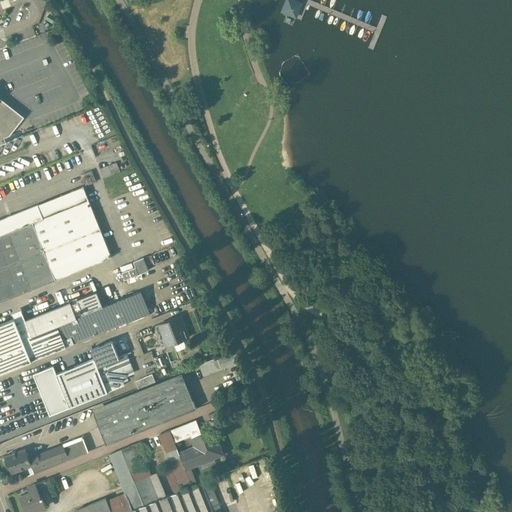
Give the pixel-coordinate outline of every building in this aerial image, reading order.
[(304,2),(299,0),(284,0),(280,11),(298,18),(304,2)] [(0,144),(5,142),(3,137),(8,135),(17,124),(0,109),(0,144)] [(101,168),(104,177),(121,171),(117,161),(101,168)] [(83,173),(87,184),(97,180),(93,169),(83,173)] [(83,187),(0,219),(0,236),(10,232),(33,289),(111,257),(83,187)] [(0,236),(0,301),(33,289),(10,232),(0,236)] [(143,258),(133,262),(136,267),(122,273),(125,280),(148,271),(143,258)] [(77,300),(26,320),(25,320),(31,335),(23,338),(31,360),(126,323),(126,324),(150,314),(141,291),(103,306),(97,292),(77,300)] [(31,335),(25,320),(21,309),(12,313),(15,318),(23,338),(31,335)] [(181,316),(160,324),(169,345),(187,338),(182,325),(184,325),(181,316)] [(15,318),(0,324),(0,372),(31,360),(23,338),(15,318)] [(126,340),(121,342),(122,345),(126,355),(127,355),(131,352),(126,340)] [(115,348),(112,341),(91,349),(94,358),(108,392),(124,385),(121,379),(127,377),(115,348)] [(126,355),(122,345),(115,348),(126,376),(134,373),(127,355),(126,355)] [(228,352),(199,363),(204,375),(233,363),(228,352)] [(94,358),(56,373),(53,365),(33,374),(50,415),(74,405),(108,392),(94,358)] [(152,374),(135,381),(138,389),(155,382),(152,374)] [(173,382),(94,414),(106,444),(196,408),(193,400),(182,404),(173,382)] [(220,410),(209,414),(211,421),(222,416),(220,410)] [(196,419),(170,430),(174,440),(191,433),(192,437),(201,433),(196,419)] [(170,460),(164,468),(150,474),(160,498),(182,490),(180,485),(190,481),(185,468),(174,440),(170,430),(160,434),(170,460)] [(201,433),(192,437),(193,440),(192,440),(196,450),(183,455),(188,467),(190,467),(222,454),(219,444),(218,444),(215,436),(214,436),(212,431),(202,435),(201,433)] [(82,438),(29,458),(32,465),(31,465),(34,473),(88,452),(82,438)] [(150,474),(137,443),(110,454),(126,493),(133,509),(160,498),(150,474)] [(26,448),(5,456),(12,473),(31,465),(32,465),(29,458),(26,448)] [(197,484),(190,467),(188,467),(185,468),(190,481),(192,486),(197,484)] [(53,476),(46,480),(52,494),(59,491),(53,476)] [(126,511),(217,511),(217,510),(214,511),(202,482),(126,511)] [(38,489),(20,496),(26,511),(30,511),(46,506),(43,497),(41,498),(38,489)] [(126,493),(107,501),(111,511),(126,511),(133,509),(126,493)] [(106,498),(75,510),(75,511),(111,511),(107,501),(106,498)]
